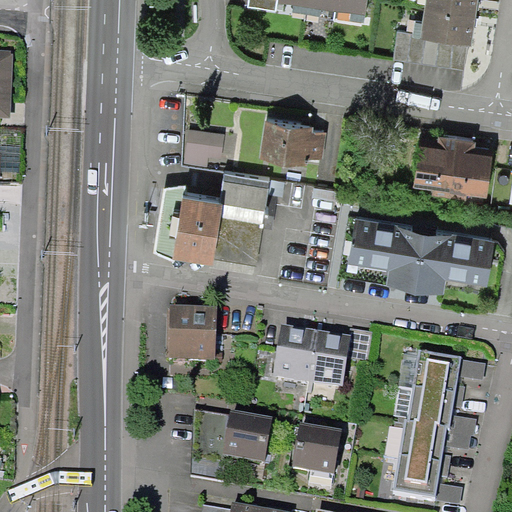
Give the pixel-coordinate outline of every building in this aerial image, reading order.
[(247,0),(246,6),(275,10),(276,0),(247,0)] [(364,0),(335,0),(335,4),(363,8),(364,0)] [(425,0),(424,5),(471,12),(472,0),(425,0)] [(424,5),(420,34),(467,41),(471,12),(424,5)] [(420,34),(396,30),(392,59),(463,69),(467,41),(420,34)] [(10,57),(0,56),(0,120),(8,121),(10,57)] [(304,153),(319,155),(322,130),(307,128),(308,123),(266,117),(261,151),(303,157),(304,153)] [(223,135),(190,130),(186,158),(201,160),(207,145),(221,147),(223,135)] [(414,179),(433,182),(432,189),(447,191),(455,136),(439,134),(438,141),(419,138),(414,179)] [(463,194),(464,186),(483,189),(489,148),(471,146),(472,138),(455,136),(447,191),(463,194)] [(490,237),(355,215),(348,255),(392,262),(389,277),(438,285),(440,270),(484,277),(490,237)] [(168,359),(212,361),(214,315),(170,314),(168,359)] [(274,376),(307,382),(314,338),(282,332),(274,376)] [(307,382),(339,387),(347,343),(314,338),(307,382)] [(455,396),(461,357),(419,351),(413,390),(455,396)] [(450,432),(455,396),(413,390),(408,425),(447,432),(450,432)] [(224,434),(225,418),(193,413),(192,429),(224,434)] [(223,457),(263,464),(269,424),(230,417),(223,457)] [(293,465),(332,472),(339,431),(299,425),(293,465)] [(442,466),(447,432),(408,425),(405,425),(399,459),(442,466)] [(223,450),(224,434),(192,429),(192,445),(223,450)] [(222,466),(223,450),(192,445),(191,461),(222,466)] [(438,488),(442,466),(399,459),(393,494),(436,501),(438,488)] [(222,482),(222,466),(191,461),(190,477),(222,482)] [(438,488),(436,501),(458,505),(461,491),(438,488)]
